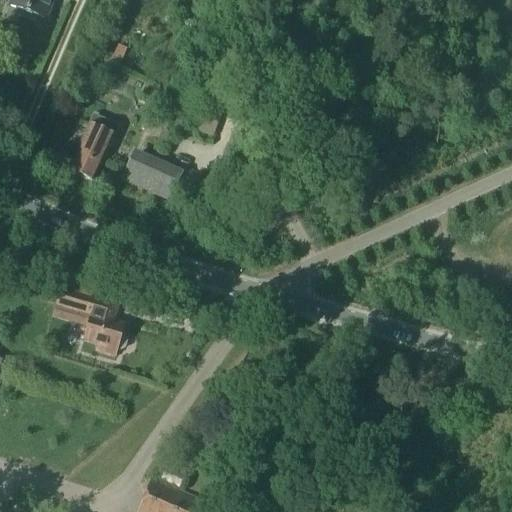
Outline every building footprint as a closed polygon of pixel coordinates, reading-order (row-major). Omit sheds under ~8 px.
[(13,0),(0,34),(0,45),(31,57),(53,0),(13,0)] [(206,106),(196,134),(211,139),(221,112),(206,106)] [(113,138),(90,128),(84,141),(85,141),(68,173),(91,185),(106,152),(113,138)] [(134,159),(124,180),(139,187),(149,165),(134,159)] [(163,172),(153,194),(168,200),(178,179),(163,172)] [(63,290),(58,307),(70,311),(76,294),(63,290)] [(76,294),(70,311),(87,316),(93,299),(76,294)] [(67,323),(70,311),(58,307),(54,319),(67,323)] [(95,352),(113,357),(116,351),(116,350),(123,352),(127,339),(120,337),(123,328),(111,324),(113,319),(92,313),(86,329),(83,341),(97,345),(95,352)] [(211,511),(213,508),(150,481),(137,511),(211,511)]
